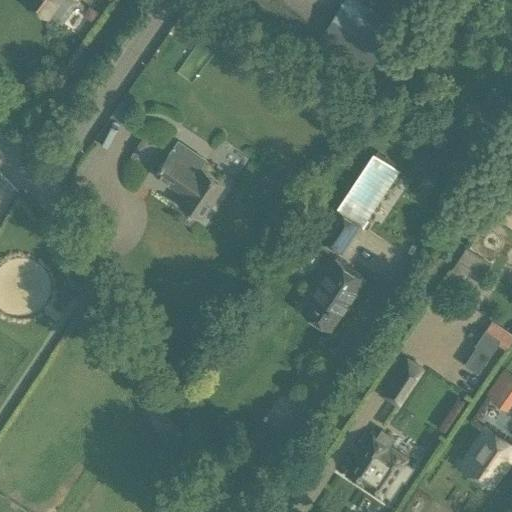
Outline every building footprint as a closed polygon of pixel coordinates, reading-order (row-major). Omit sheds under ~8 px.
[(25,0),(48,16),(48,14),(62,24),(77,1),(75,0),(25,0)] [(347,0),(321,40),(367,69),(393,25),(353,0),(347,0)] [(425,85),(400,69),(398,67),(383,90),(410,107),(425,85)] [(112,116),(102,130),(132,151),(142,137),(112,116)] [(202,218),(225,183),(201,167),(198,170),(170,151),(154,174),(183,193),(178,202),(202,218)] [(360,224),(362,226),(399,170),(374,153),(337,207),(318,235),(342,251),(360,224)] [(492,263),(466,245),(449,270),(464,280),(468,274),(479,282),(492,263)] [(342,315),(343,315),(368,277),(334,254),(310,290),(310,291),(298,309),(331,331),(342,315)] [(511,339),(511,333),(492,320),(486,329),(500,339),(497,343),(506,349),(511,339)] [(497,343),(500,339),(486,329),(476,344),(481,347),(468,366),(478,372),(497,343)] [(422,367),(407,357),(383,394),(399,403),(422,367)] [(488,395),(508,409),(511,402),(511,373),(505,369),(488,395)] [(460,464),(493,486),(511,459),(511,443),(486,426),(460,464)] [(394,437),(382,429),(376,437),(373,435),(347,473),(363,484),(364,482),(367,484),(366,486),(381,496),(384,492),(390,496),(403,477),(397,473),(407,457),(392,447),(391,448),(388,446),(394,437)]
